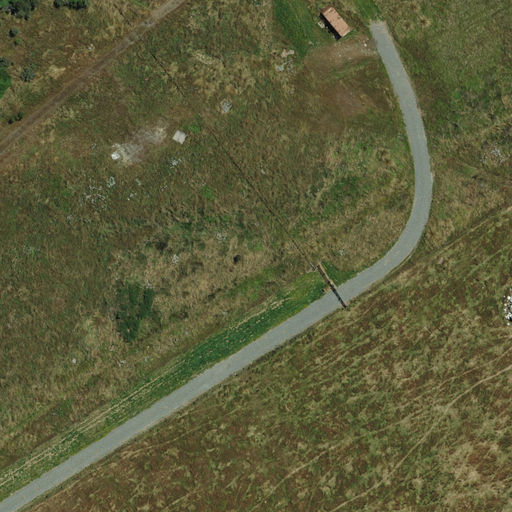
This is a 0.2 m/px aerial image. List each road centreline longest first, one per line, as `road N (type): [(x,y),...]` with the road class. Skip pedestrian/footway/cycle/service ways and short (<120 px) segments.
road 1 (track): [(0,503),(402,250),(421,186),(402,91),(376,31)]
road 2 (track): [(149,0),(52,77),(0,137)]
